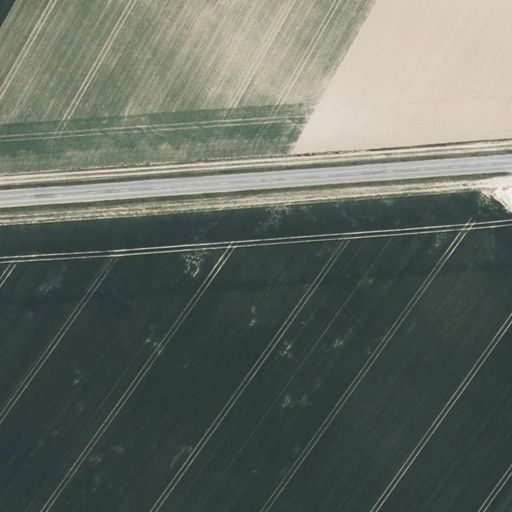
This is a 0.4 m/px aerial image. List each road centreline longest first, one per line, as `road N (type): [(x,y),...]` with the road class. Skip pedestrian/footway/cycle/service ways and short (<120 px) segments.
road 1 (tertiary): [(0,197),(511,162)]
road 2 (track): [(0,214),(511,179)]
